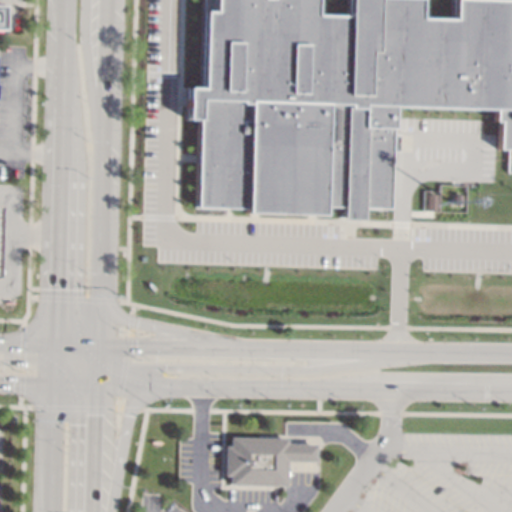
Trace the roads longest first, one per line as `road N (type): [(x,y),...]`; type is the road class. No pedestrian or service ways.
road 1 (tertiary): [(511,352),(98,345)]
road 2 (tertiary): [(143,385),(511,390)]
road 3 (primary): [(396,350),(306,369),(96,367)]
road 4 (primary): [(101,300),(112,0)]
road 5 (primary): [(60,169),(53,344)]
road 6 (primary): [(251,347),(119,318),(101,300)]
road 7 (primary): [(107,511),(127,415),(143,385)]
road 8 (primary): [(51,384),(47,511)]
road 9 (primary): [(91,511),(95,384)]
